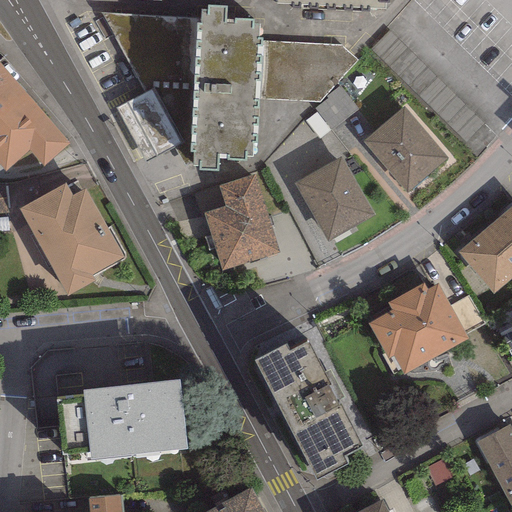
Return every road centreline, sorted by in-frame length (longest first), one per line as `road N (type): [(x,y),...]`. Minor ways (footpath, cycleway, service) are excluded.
road 1 (residential): [(12,0),(200,333)]
road 2 (residential): [(200,333),(249,324),(422,230),(511,149)]
road 3 (residential): [(308,511),(511,405)]
road 4 (residential): [(200,333),(296,511)]
road 5 (residential): [(8,340),(200,333)]
road 6 (residential): [(8,340),(0,463)]
